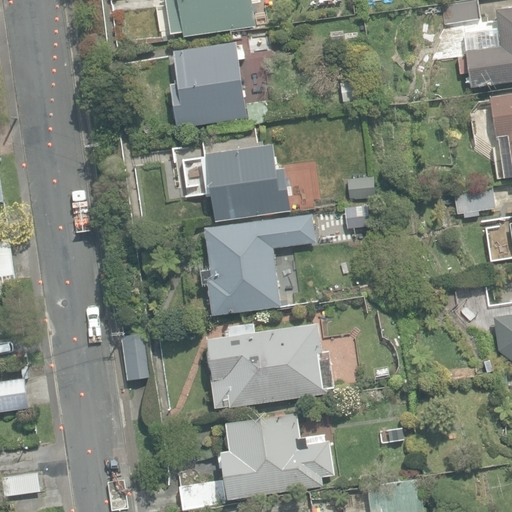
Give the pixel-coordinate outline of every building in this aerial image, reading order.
[(185,33),(186,38),(257,28),(253,0),(169,0),(174,34),(185,33)] [(361,0),(362,10),(371,10),(370,0),(361,0)] [(465,0),(442,4),(445,24),(480,18),(477,0),(465,0)] [(470,73),(471,88),(511,83),(511,8),(498,10),(500,28),(481,31),(480,23),(468,25),(469,34),(468,34),(470,57),(460,58),(462,74),(470,73)] [(332,43),(346,42),(345,30),(331,31),(332,43)] [(173,84),(179,129),(249,119),(241,60),(247,59),(246,50),(239,51),(238,43),(176,51),(181,83),(173,84)] [(342,101),(355,99),(352,80),(340,82),(342,101)] [(511,177),(511,92),(490,96),(497,137),(498,137),(505,179),(511,177)] [(249,104),(252,125),(271,123),(268,102),(249,104)] [(213,194),(218,222),(293,213),(291,195),(295,195),(294,187),(287,187),(285,169),(277,170),(274,144),(208,152),(209,157),(204,157),(209,194),(213,194)] [(347,199),(375,198),(374,178),(346,180),(347,199)] [(453,192),(457,215),(497,208),(493,186),(453,192)] [(317,241),(314,213),(204,227),(209,268),(198,270),(200,284),(209,283),(214,317),(294,307),(293,293),(279,295),(273,247),(317,241)] [(0,285),(17,283),(10,234),(2,235),(3,241),(0,241),(0,285)] [(511,314),(496,317),(501,351),(511,359),(511,314)] [(206,338),(215,408),(328,394),(327,387),(334,387),(329,351),(323,352),(319,322),(255,330),(254,321),(229,325),(231,335),(206,338)] [(122,336),(128,380),(154,377),(148,332),(122,336)] [(0,380),(0,412),(30,408),(26,377),(0,380)] [(396,405),(410,404),(409,390),(395,391),(396,405)] [(222,451),(229,499),(324,486),(323,476),(335,474),(330,439),(307,442),(306,437),(302,437),(298,412),(226,422),(228,432),(226,437),(226,443),(230,447),(230,450),(222,451)] [(390,442),(406,439),(404,428),(389,430),(390,442)] [(376,452),(379,469),(405,465),(402,449),(376,452)] [(1,478),(3,496),(41,492),(39,474),(1,478)] [(181,486),(184,509),(226,502),(223,479),(181,486)] [(370,511),(427,511),(425,479),(368,484),(370,511)]
